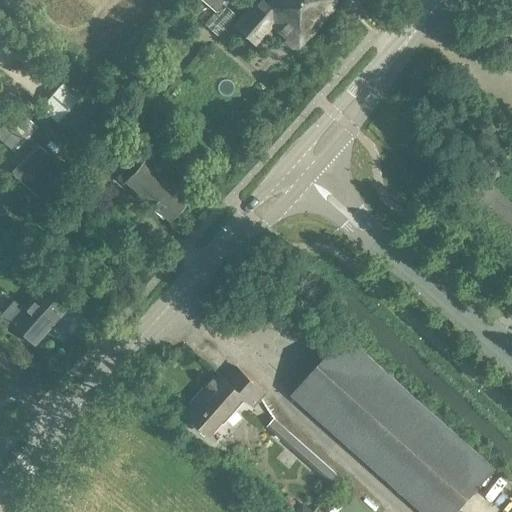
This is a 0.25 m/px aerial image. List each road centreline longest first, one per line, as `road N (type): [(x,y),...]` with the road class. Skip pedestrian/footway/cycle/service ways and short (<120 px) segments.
road 1 (tertiary): [(0,496),(17,466),(296,171)]
road 2 (residential): [(511,362),(296,171)]
road 3 (tertiary): [(296,171),(447,0)]
